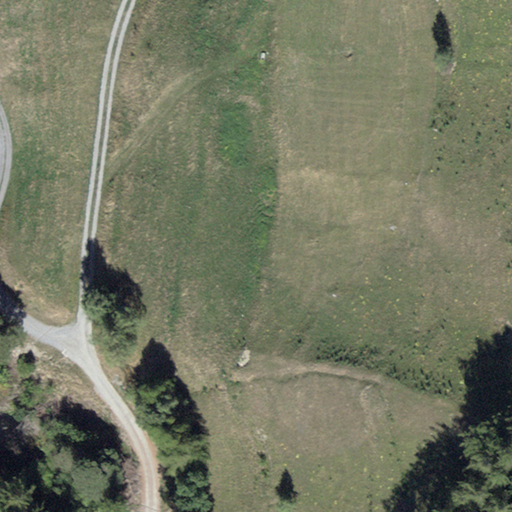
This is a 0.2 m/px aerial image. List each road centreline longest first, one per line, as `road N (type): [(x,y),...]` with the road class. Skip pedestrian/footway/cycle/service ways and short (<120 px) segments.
road 1 (track): [(79,341),(114,38),(130,0)]
road 2 (track): [(0,282),(25,317),(79,341),(141,470),(144,511)]
